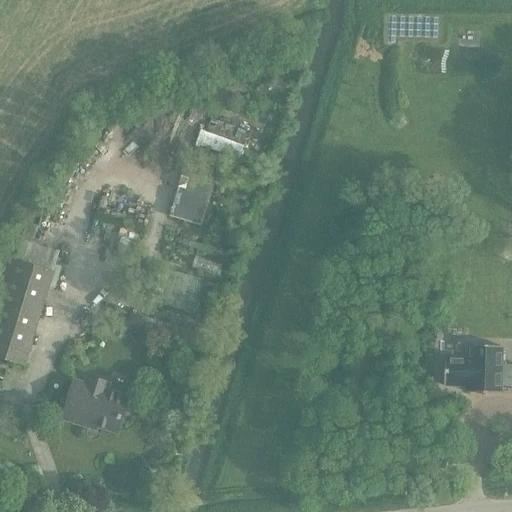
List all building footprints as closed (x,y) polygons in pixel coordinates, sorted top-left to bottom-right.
[(172,214),(202,224),(215,184),(184,175),(172,214)] [(0,278),(0,357),(24,365),(53,274),(6,259),(0,278)] [(195,311),(204,277),(176,270),(168,305),(195,311)] [(134,314),(130,329),(171,339),(175,323),(134,314)] [(511,366),(502,366),(502,347),(468,346),(468,359),(445,358),(444,386),(467,387),(467,393),(501,394),(501,386),(511,386),(511,366)] [(119,420),(126,398),(106,391),(108,385),(87,378),(85,385),(74,382),(63,416),(108,430),(107,432),(117,435),(121,421),(119,420)]
